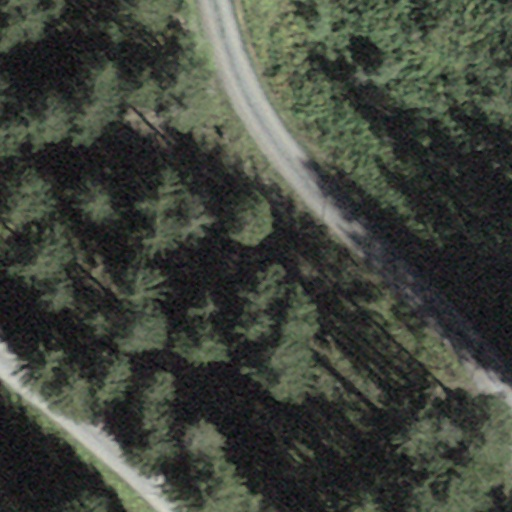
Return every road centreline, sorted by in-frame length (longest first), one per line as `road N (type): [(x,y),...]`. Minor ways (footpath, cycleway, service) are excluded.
road 1 (track): [(221,0),(245,80),(511,394)]
road 2 (track): [(183,511),(0,356)]
